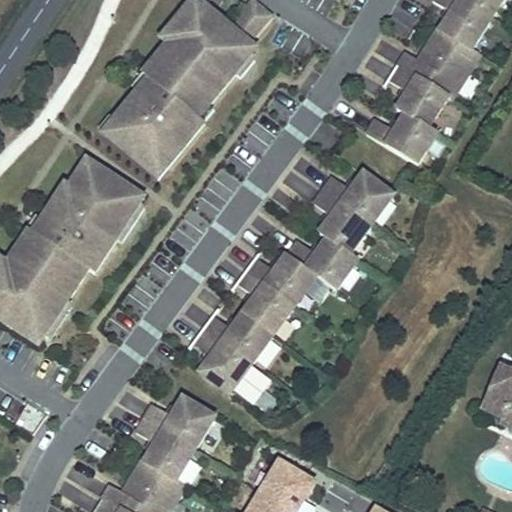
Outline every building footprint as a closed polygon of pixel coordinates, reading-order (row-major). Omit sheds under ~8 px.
[(211,106),(237,75),(233,72),(248,55),(255,47),(250,43),(231,27),(198,0),(194,0),(174,25),(184,34),(173,46),(170,43),(144,74),(150,79),(116,120),(118,122),(107,135),(151,172),(161,160),(169,167),(205,124),(204,123),(197,116),(208,103),(211,106)] [(465,92),(476,74),(488,55),(479,50),(510,0),(439,0),(459,13),(448,30),(446,29),(429,55),(435,59),(432,64),(413,52),(404,66),(395,80),(415,93),(404,110),(413,116),(402,132),(383,119),(373,134),(424,166),(433,151),(444,135),(445,134),(436,128),(455,99),(459,101),(465,92)] [(250,43),(272,16),(255,1),(253,1),(231,27),(250,43)] [(173,46),(184,34),(174,25),(163,38),(170,43),(173,46)] [(241,78),(256,61),(248,55),(233,72),(237,75),(241,78)] [(204,123),(215,110),(211,106),(208,103),(197,116),(204,123)] [(107,135),(118,122),(116,120),(111,116),(100,129),(107,135)] [(159,179),(169,167),(161,160),(151,172),(159,179)] [(147,199),(90,161),(71,190),(62,203),(58,200),(36,234),(32,231),(10,264),(13,267),(4,280),(0,277),(0,319),(38,344),(44,335),(66,301),(70,303),(91,271),(97,275),(119,241),(116,239),(131,215),(134,217),(142,205),(147,199)] [(215,358),(203,375),(232,396),(320,279),(338,293),(361,262),(353,256),(396,198),(367,176),(354,193),(335,179),(316,205),(335,219),(322,236),(330,242),(319,257),(300,243),(277,274),(258,260),(239,286),(258,300),(234,332),(215,318),(196,343),(215,358)] [(71,190),(63,185),(54,197),(58,200),(62,203),(71,190)] [(124,244),(147,209),(142,205),(134,217),(131,215),(116,239),(119,241),(124,244)] [(0,277),(4,280),(13,267),(10,264),(3,260),(0,263),(0,277)] [(52,340),(74,306),(70,303),(66,301),(44,335),(52,340)] [(511,364),(508,363),(491,403),(511,412),(511,410),(511,364)] [(172,511),(188,486),(180,481),(218,418),(187,399),(176,417),(156,405),(139,433),(159,445),(148,462),(146,461),(130,488),(136,492),(133,497),(113,485),(96,511),(172,511)] [(32,435),(45,413),(27,402),(14,423),(32,435)] [(317,511),(318,511),(306,504),(315,487),(279,467),(253,511),(317,511)]
